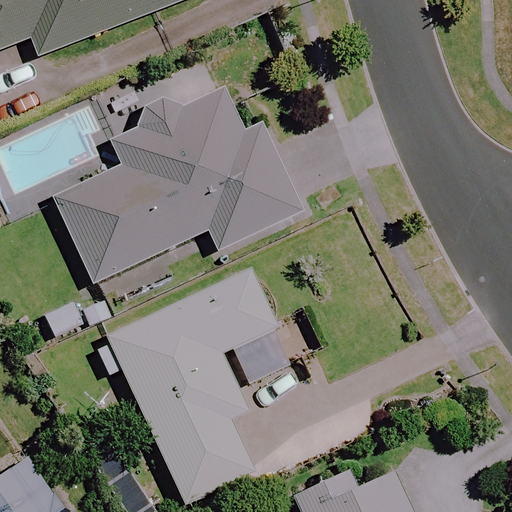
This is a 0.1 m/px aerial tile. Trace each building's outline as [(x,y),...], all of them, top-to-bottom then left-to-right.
[(202,0),(0,0),(0,58),(33,46),(39,62),(202,0)] [(243,135),(224,92),(111,144),(124,173),(54,205),(93,288),(208,235),(217,255),(300,217),(259,128),(243,135)] [(277,333),(250,275),(107,342),(185,508),(253,476),(227,422),(246,413),(221,360),(277,333)] [(0,511),(62,511),(27,461),(0,480),(0,511)] [(357,494),(349,478),(296,502),(300,511),(402,511),(388,480),(357,494)]
